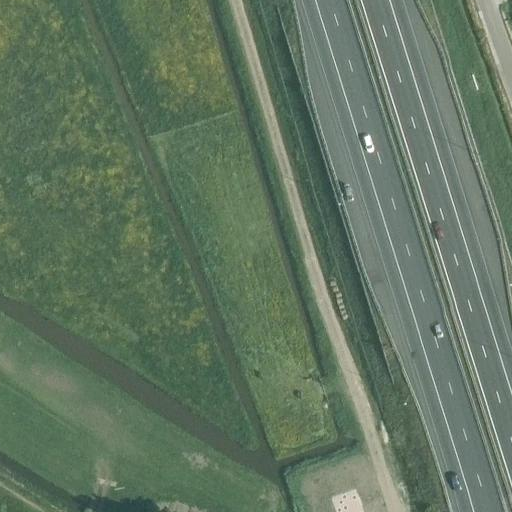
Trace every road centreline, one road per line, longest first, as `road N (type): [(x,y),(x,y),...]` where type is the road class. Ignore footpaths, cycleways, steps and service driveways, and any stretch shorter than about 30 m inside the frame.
road 1 (unclassified): [(396,511),(235,0)]
road 2 (motorway): [(320,0),(480,511)]
road 3 (motorway): [(511,418),(381,0)]
road 4 (track): [(0,385),(108,474),(94,511)]
